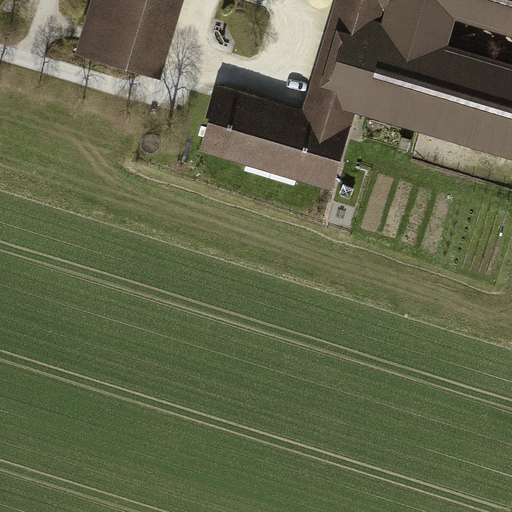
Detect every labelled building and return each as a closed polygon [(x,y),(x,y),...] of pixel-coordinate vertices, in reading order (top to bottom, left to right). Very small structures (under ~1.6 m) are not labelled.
[(89,0),(74,54),(152,77),(173,0),(89,0)] [(338,0),(308,100),(355,114),(385,122),(408,43),(383,36),(393,0),(338,0)] [(511,69),(442,49),(451,19),(456,0),(393,0),(383,36),(408,43),(385,122),(511,158),(511,69)] [(511,0),(456,0),(451,19),(511,36),(511,0)] [(304,115),(218,89),(213,107),(199,151),(332,191),(355,114),(308,100),(304,115)]
